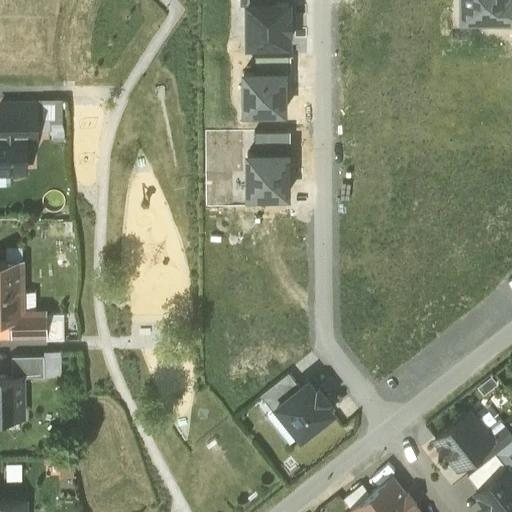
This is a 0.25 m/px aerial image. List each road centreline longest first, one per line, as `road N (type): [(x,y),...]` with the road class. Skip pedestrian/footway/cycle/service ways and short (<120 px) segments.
road 1 (residential): [(390,428),(324,340),(321,0)]
road 2 (residential): [(390,428),(511,327)]
road 3 (residential): [(282,511),(390,428)]
